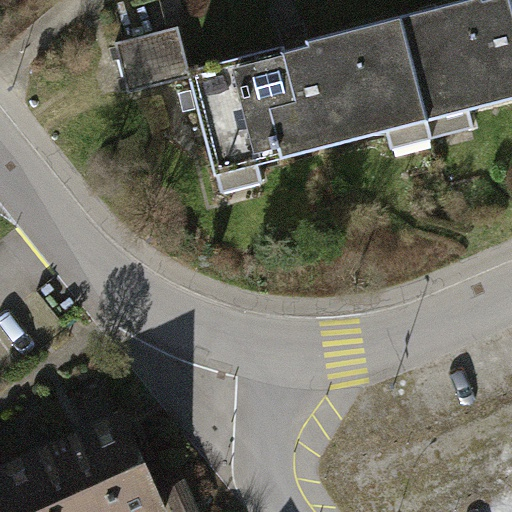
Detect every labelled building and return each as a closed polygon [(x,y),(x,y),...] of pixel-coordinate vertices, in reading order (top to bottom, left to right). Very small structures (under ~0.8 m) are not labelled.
[(511,0),(379,28),(400,125),(511,100),(511,0)] [(165,26),(106,42),(119,89),(178,73),(165,26)] [(379,28),(215,63),(236,160),(400,125),(379,28)] [(162,511),(118,414),(52,442),(84,511),(162,511)] [(84,511),(52,442),(0,465),(0,503),(4,511),(84,511)] [(197,511),(186,484),(167,492),(175,511),(197,511)]
